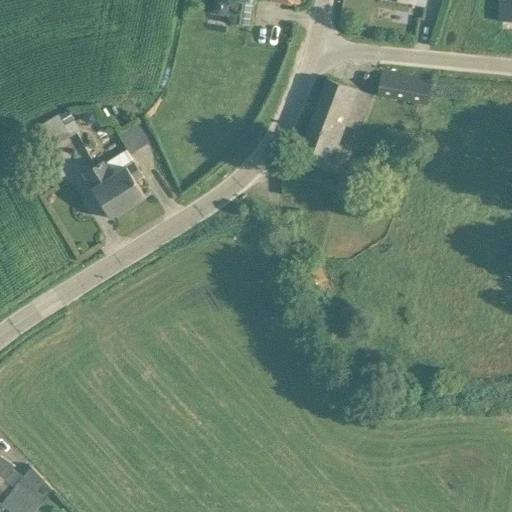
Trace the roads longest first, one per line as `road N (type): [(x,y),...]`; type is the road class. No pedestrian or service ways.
road 1 (tertiary): [(313,49),(287,120),(225,193),(0,335)]
road 2 (unclassified): [(313,49),(511,67)]
